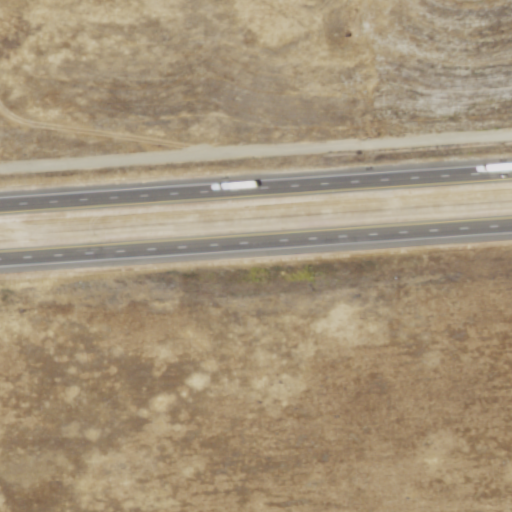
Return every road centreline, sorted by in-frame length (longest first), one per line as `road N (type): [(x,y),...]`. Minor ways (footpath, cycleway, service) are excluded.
road 1 (trunk): [(0,259),(511,225)]
road 2 (trunk): [(511,171),(0,204)]
road 3 (track): [(511,79),(309,60),(207,69)]
